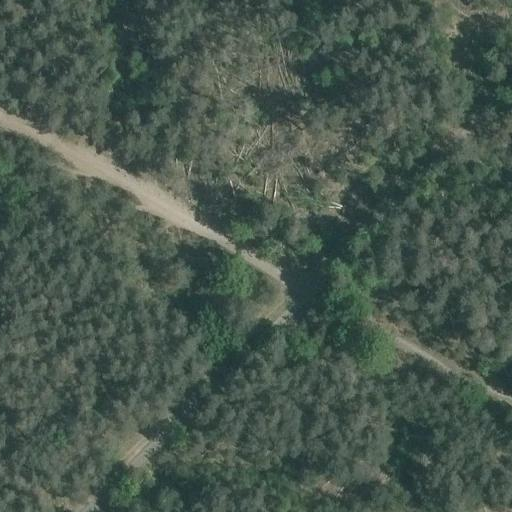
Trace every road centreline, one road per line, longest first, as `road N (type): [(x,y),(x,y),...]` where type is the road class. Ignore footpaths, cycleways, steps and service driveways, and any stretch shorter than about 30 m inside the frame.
road 1 (track): [(0,115),(305,292)]
road 2 (track): [(305,292),(511,402)]
